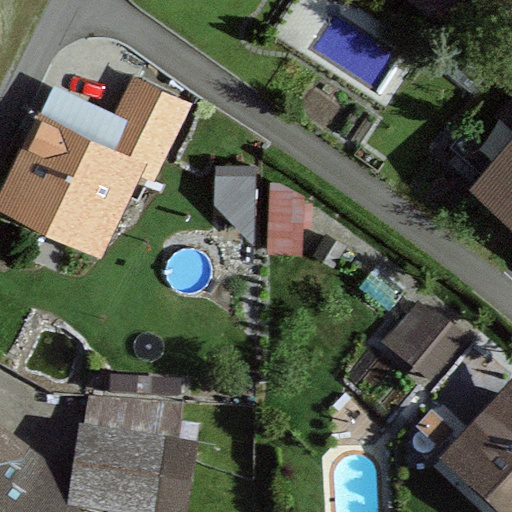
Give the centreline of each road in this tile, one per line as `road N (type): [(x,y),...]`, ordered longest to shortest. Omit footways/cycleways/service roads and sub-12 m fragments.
road 1 (residential): [(60,4),(171,68),(511,320)]
road 2 (residential): [(0,128),(60,4)]
